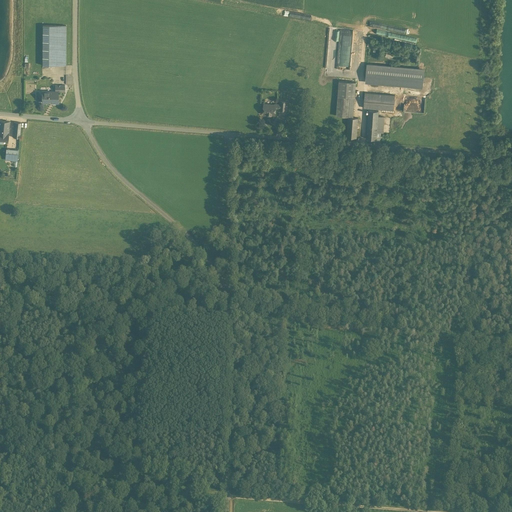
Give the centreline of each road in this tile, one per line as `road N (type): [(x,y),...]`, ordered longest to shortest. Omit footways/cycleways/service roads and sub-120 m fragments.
road 1 (unclassified): [(83,121),(103,158),(189,235),(216,275),(226,308),(226,511)]
road 2 (unclassified): [(83,121),(511,157)]
road 3 (track): [(423,511),(0,474)]
road 4 (track): [(228,134),(226,308)]
road 5 (unclassified): [(75,0),(83,121)]
